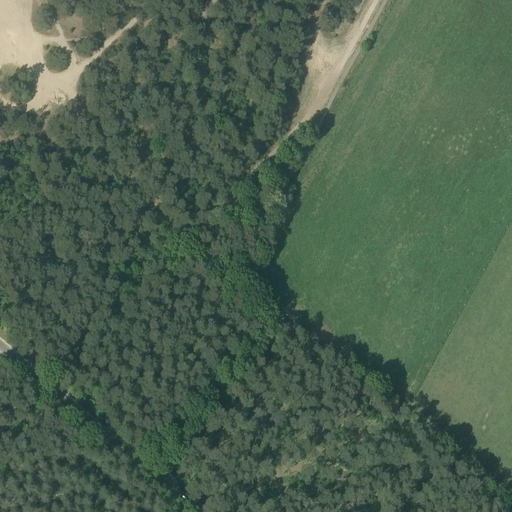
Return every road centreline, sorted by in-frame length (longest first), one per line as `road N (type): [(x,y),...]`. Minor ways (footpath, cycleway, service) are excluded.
road 1 (track): [(215,233),(184,230),(89,145),(0,8)]
road 2 (track): [(153,474),(269,331),(266,314),(225,277)]
road 3 (unclassified): [(194,511),(0,345)]
road 4 (track): [(313,108),(248,180),(215,233)]
road 5 (track): [(373,0),(313,108)]
